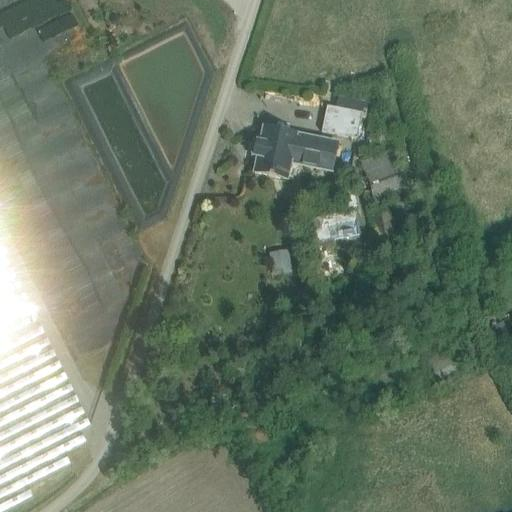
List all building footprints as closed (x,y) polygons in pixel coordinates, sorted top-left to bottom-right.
[(326,108),(321,133),(356,140),(362,115),(326,108)] [(260,145),(257,144),(254,158),(257,159),(254,174),(287,181),(290,165),(331,173),(337,144),(263,130),(260,145)] [(361,162),(377,204),(383,202),(383,203),(394,199),(399,214),(416,209),(406,177),(401,179),(391,150),(361,162)] [(358,206),(354,187),(343,189),(340,190),(343,206),(344,209),(358,206)] [(358,211),(312,219),(317,242),(366,234),(363,218),(359,219),(358,211)] [(372,216),(379,249),(399,244),(391,212),(372,216)] [(0,511),(8,511),(32,500),(27,488),(70,467),(64,455),(85,445),(80,433),(90,428),(0,248),(0,511)] [(289,257),(270,261),(272,273),(291,270),(289,257)] [(438,382),(468,366),(457,346),(433,358),(429,350),(421,355),(425,361),(426,361),(438,382)]
